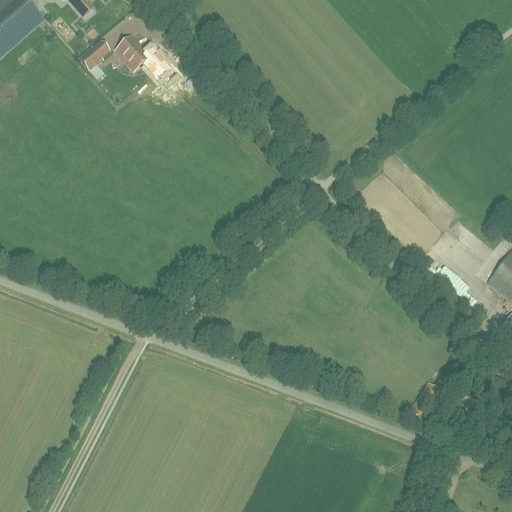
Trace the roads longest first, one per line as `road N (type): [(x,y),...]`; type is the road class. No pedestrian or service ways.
road 1 (unclassified): [(511,476),(0,281)]
road 2 (unclassified): [(511,373),(390,265),(159,0)]
road 3 (track): [(319,189),(148,338)]
road 4 (track): [(142,335),(52,511)]
